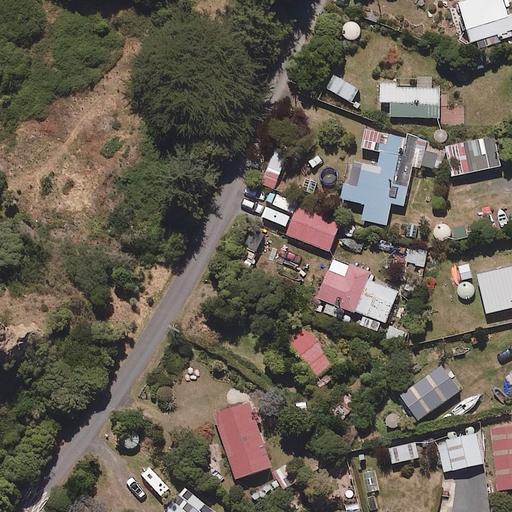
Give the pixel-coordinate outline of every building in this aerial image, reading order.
[(511,33),(511,0),(468,0),(460,2),(471,44),(511,33)] [(435,71),(419,70),(419,87),(382,86),(381,103),(392,104),(392,117),(440,119),(441,87),(434,87),(435,71)] [(361,90),(338,75),(328,90),(350,105),(361,90)] [(446,147),(366,131),(363,149),(382,153),(379,172),(349,166),(342,201),(367,206),(364,221),(388,226),(393,204),(406,207),(414,165),(441,170),(446,147)] [(503,167),(497,138),(449,148),(455,177),(503,167)] [(342,224),(299,207),(288,236),(331,253),(342,224)] [(400,294),(377,285),(379,278),(334,261),(314,311),(378,337),(384,322),(388,324),(400,294)] [(511,269),(480,277),(489,314),(511,309),(511,269)] [(410,334),(391,326),(386,338),(405,346),(410,334)] [(335,367),(303,329),(287,343),(319,380),(335,367)] [(439,349),(418,349),(418,366),(440,365),(439,349)] [(463,391),(445,365),(402,395),(419,421),(463,391)] [(358,404),(348,396),(333,413),(343,422),(358,404)] [(273,469),(250,404),(215,416),(238,481),(273,469)] [(511,426),(492,428),(498,492),(511,490),(511,426)] [(487,465),(481,433),(439,441),(445,473),(487,465)] [(421,459),(418,444),(391,449),(394,465),(421,459)] [(233,482),(225,453),(206,458),(214,487),(233,482)] [(305,483),(294,464),(276,474),(287,494),(305,483)] [(214,511),(187,489),(168,511),(214,511)]
